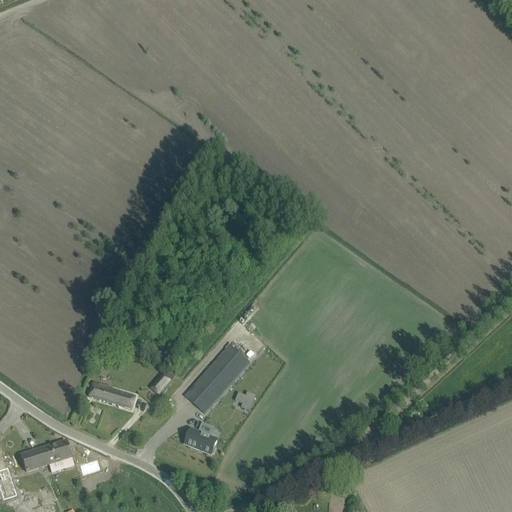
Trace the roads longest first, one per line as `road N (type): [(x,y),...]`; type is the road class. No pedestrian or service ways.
road 1 (unclassified): [(209,511),(511,377)]
road 2 (unclassified): [(189,511),(176,488),(138,457),(23,410),(0,391)]
road 3 (track): [(374,440),(375,418),(511,295)]
